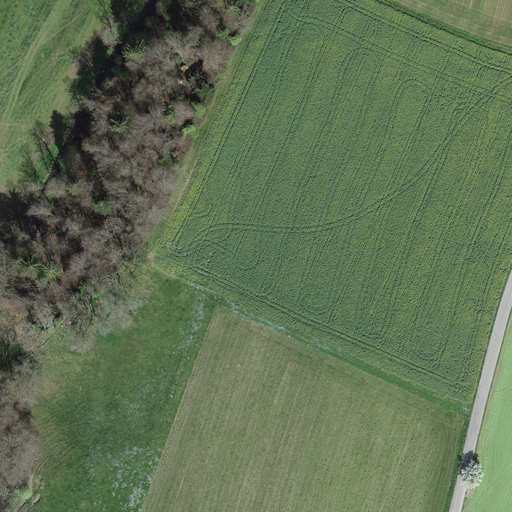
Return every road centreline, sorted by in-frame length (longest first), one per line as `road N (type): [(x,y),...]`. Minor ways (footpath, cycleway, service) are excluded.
road 1 (unclassified): [(511,287),(456,511)]
road 2 (track): [(511,52),(377,0)]
